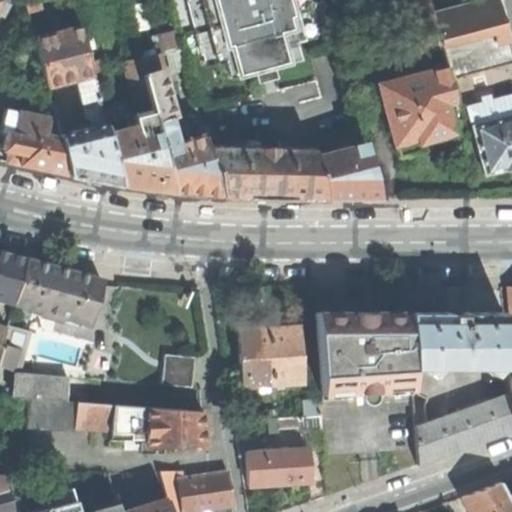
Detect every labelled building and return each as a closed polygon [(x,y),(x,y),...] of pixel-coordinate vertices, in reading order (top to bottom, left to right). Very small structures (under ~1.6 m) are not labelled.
[(39,0),(24,0),(27,14),(42,10),(39,0)] [(311,56),(340,48),(326,0),(191,0),(186,1),(199,53),(208,51),(223,106),(274,92),(317,81),(311,56)] [(414,52),(440,45),(431,11),(428,0),(403,0),(411,29),(408,29),(414,52)] [(498,0),(474,0),(431,11),(440,45),(446,68),(449,79),(497,67),(511,49),(498,0)] [(95,178),(120,184),(104,123),(105,122),(81,26),(33,38),(46,86),(76,78),(87,116),(94,120),(91,126),(57,134),(58,137),(67,173),(95,178)] [(161,53),(182,47),(176,29),(156,34),(161,53)] [(182,48),(168,52),(173,70),(187,66),(182,48)] [(211,194),(220,194),(207,146),(204,134),(175,142),(169,117),(175,115),(158,54),(139,59),(148,95),(153,114),(173,190),(199,193),(211,194)] [(135,99),(148,95),(139,59),(125,63),(135,99)] [(456,105),(449,79),(446,68),(380,85),(399,155),(415,151),(424,149),(422,139),(451,131),(445,108),(456,105)] [(511,95),(467,108),(485,174),(503,169),(505,170),(511,168),(511,95)] [(34,167),(67,173),(58,137),(45,135),(49,118),(0,107),(0,130),(0,131),(0,132),(0,148),(9,150),(7,161),(34,167)] [(148,188),(173,190),(153,114),(134,119),(136,125),(108,132),(120,184),(129,186),(148,188)] [(353,197),(379,197),(365,143),(314,156),(325,198),(353,197)] [(295,198),(325,198),(314,156),(312,147),(207,146),(220,194),(276,197),(295,198)] [(0,298),(14,302),(25,259),(0,251),(0,298)] [(62,315),(90,323),(102,280),(64,269),(25,259),(14,302),(40,309),(39,315),(60,321),(62,315)] [(411,394),(409,367),(405,312),(372,311),(314,311),(320,399),(348,398),(348,396),(363,395),(382,394),(382,395),(411,394)] [(409,367),(508,366),(507,348),(504,328),(503,312),(456,312),(405,312),(409,367)] [(303,383),(299,326),(269,328),(238,330),(241,387),(303,383)] [(25,346),(27,329),(10,327),(7,343),(25,346)] [(0,352),(0,366),(15,372),(21,351),(2,345),(0,352)] [(165,385),(196,388),(199,357),(169,354),(165,385)] [(28,399),(77,402),(93,403),(93,379),(15,372),(14,398),(28,399)] [(27,425),(28,399),(14,398),(13,425),(27,425)] [(471,446),(511,431),(511,406),(511,398),(414,432),(417,465),(471,446)] [(321,414),(320,399),(303,400),(304,415),(321,414)] [(145,448),(204,447),(203,430),(203,412),(93,403),(77,402),(76,425),(112,427),(112,422),(146,424),(145,448)] [(322,429),(321,414),(304,415),(278,417),(279,429),(299,428),(299,430),(322,429)] [(248,487),(300,483),(310,482),(308,449),(246,453),(248,487)] [(193,511),(204,510),(232,506),(228,471),(186,478),(185,472),(158,472),(167,499),(170,511),(193,511)] [(19,511),(19,510),(18,510),(13,490),(14,490),(10,477),(0,476),(0,511),(19,511)] [(511,511),(511,505),(506,496),(499,482),(471,493),(460,497),(468,511),(511,511)] [(118,511),(116,504),(90,511),(79,511),(72,489),(46,497),(50,511),(118,511)] [(170,511),(167,499),(125,511),(170,511)]
